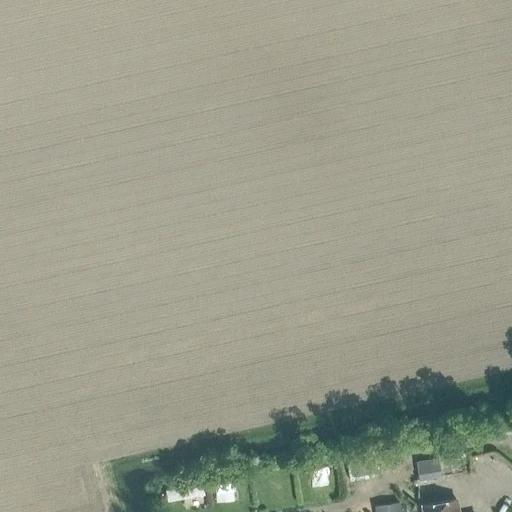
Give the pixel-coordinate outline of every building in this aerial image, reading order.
[(352,476),(375,472),(372,453),(349,456),(352,476)] [(418,481),(441,478),(438,458),(415,461),(418,481)] [(165,500),(204,494),(202,480),(163,487),(165,500)] [(456,511),(455,499),(422,505),(423,511),(456,511)] [(374,506),(374,511),(400,511),(399,502),(374,506)]
